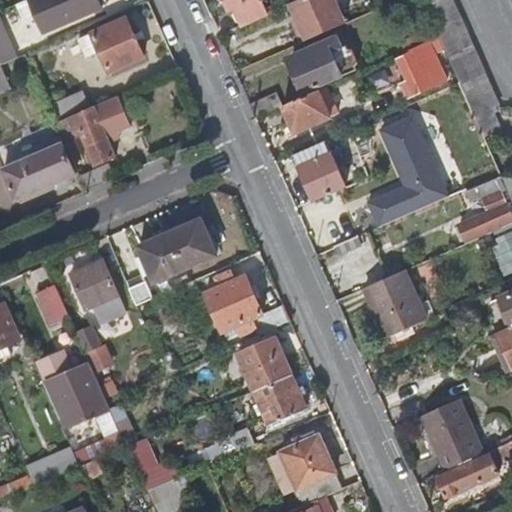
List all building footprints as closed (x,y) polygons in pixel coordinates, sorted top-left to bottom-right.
[(33,0),(29,2),(45,38),(103,14),(96,0),(33,0)] [(228,0),(234,14),(239,12),(246,28),(273,16),(265,0),(228,0)] [(302,47),(347,27),(335,0),(309,0),(291,8),(300,30),(296,32),(302,47)] [(472,114),(496,103),(450,0),(421,0),(435,30),(439,41),(442,47),(460,86),(463,92),(472,114)] [(144,54),(126,14),(77,35),(85,55),(100,49),(109,69),(144,54)] [(0,24),(0,68),(2,68),(4,67),(16,62),(0,25),(0,24)] [(407,55),(439,41),(435,30),(402,45),(407,55)] [(307,58),(291,65),(305,96),(362,70),(352,49),(350,52),(343,38),(306,54),(307,58)] [(433,52),(442,47),(439,41),(407,55),(399,59),(408,81),(400,84),(405,99),(445,81),(433,52)] [(6,77),(0,79),(0,96),(14,91),(4,67),(2,68),(6,77)] [(331,120),(320,93),(283,110),(294,136),(331,120)] [(56,106),(62,121),(89,109),(83,95),(56,106)] [(250,108),(256,122),(283,110),(276,96),(250,108)] [(50,109),(57,123),(62,121),(56,106),(50,109)] [(58,127),(67,146),(85,139),(98,170),(116,161),(108,143),(119,138),(106,107),(58,127)] [(496,125),(490,111),(473,117),(480,131),(480,133),(496,125)] [(371,207),(381,230),(449,200),(413,120),(382,134),(407,190),(371,207)] [(65,178),(75,173),(59,136),(42,143),(46,154),(5,171),(17,199),(37,190),(36,187),(64,174),(65,178)] [(344,191),(349,190),(328,144),(293,159),(314,205),(321,202),(344,191)] [(82,181),(88,195),(115,183),(109,170),(82,181)] [(77,178),(75,173),(65,178),(67,182),(77,178)] [(37,190),(65,178),(64,174),(36,187),(37,190)] [(511,178),(500,178),(502,181),(511,203),(511,202),(511,178)] [(466,243),(511,222),(511,204),(511,203),(502,181),(466,197),(470,205),(481,201),(489,217),(461,230),(466,243)] [(345,200),(326,203),(329,229),(348,226),(345,200)] [(201,224),(174,236),(191,276),(218,264),(201,224)] [(191,276),(174,236),(142,250),(146,260),(138,263),(146,280),(153,277),(159,290),(191,276)] [(511,277),(511,236),(496,244),(493,239),(478,246),(484,256),(492,252),(504,281),(511,277)] [(359,240),(339,249),(344,258),(363,249),(359,240)] [(105,265),(72,280),(86,313),(94,309),(103,331),(128,320),(119,299),(105,265)] [(405,274),(366,292),(387,341),(425,324),(405,274)] [(290,324),(283,306),(262,315),(247,280),(232,286),(228,275),(214,281),(219,292),(204,299),(219,335),(232,329),(237,340),(252,333),(255,340),(290,324)] [(146,280),(129,288),(139,309),(156,302),(146,280)] [(70,317),(56,287),(42,294),(55,324),(70,317)] [(494,340),(510,374),(511,372),(511,296),(496,303),(508,333),(494,340)] [(5,307),(0,309),(0,352),(20,344),(5,307)] [(95,330),(78,337),(87,357),(99,384),(114,376),(103,350),(95,330)] [(258,394),(293,379),(277,340),(241,357),(258,394)] [(37,357),(43,376),(78,365),(73,346),(37,357)] [(99,428),(115,421),(108,405),(102,392),(99,384),(80,392),(74,376),(51,386),(74,439),(99,428)] [(261,407),(270,428),(308,412),(293,379),(258,394),(256,395),(261,407)] [(111,388),(102,392),(108,405),(117,401),(111,388)] [(261,407),(256,395),(242,401),(247,413),(261,407)] [(425,422),(448,474),(484,457),(461,406),(425,422)] [(117,426),(115,421),(99,428),(106,443),(77,457),(79,464),(82,470),(98,463),(128,450),(117,426)] [(117,426),(128,450),(138,446),(128,422),(117,426)] [(217,447),(223,463),(225,462),(256,449),(248,433),(217,447)] [(324,500),(344,491),(322,439),(284,455),(306,508),(315,504),(324,500)] [(511,458),(511,445),(488,456),(489,459),(438,482),(447,501),(498,478),(493,467),(511,458)] [(128,450),(148,496),(158,491),(155,484),(138,446),(128,450)] [(77,457),(74,452),(28,472),(31,480),(36,490),(82,470),(79,464),(77,457)] [(223,463),(209,469),(220,495),(237,487),(225,462),(223,463)] [(98,463),(82,470),(87,481),(103,474),(98,463)] [(155,484),(158,491),(178,483),(174,475),(155,484)] [(0,505),(36,490),(31,480),(0,493),(0,505)] [(158,491),(148,496),(154,511),(180,511),(189,508),(178,483),(158,491)] [(315,504),(306,508),(295,511),(329,511),(324,500),(315,504)]
